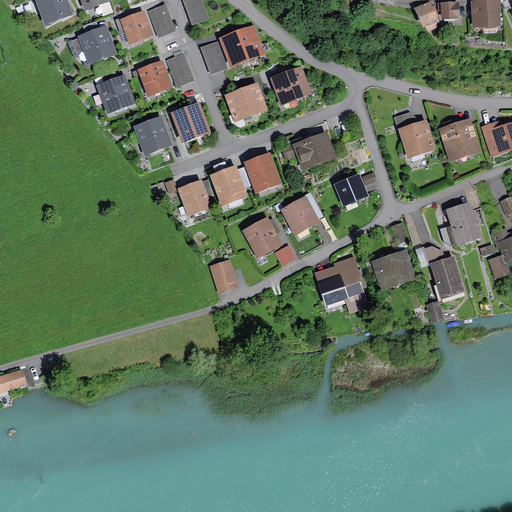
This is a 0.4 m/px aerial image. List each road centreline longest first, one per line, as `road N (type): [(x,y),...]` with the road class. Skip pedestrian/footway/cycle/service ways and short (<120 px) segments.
road 1 (residential): [(397,215),(221,307),(0,368)]
road 2 (residential): [(511,106),(474,106),(349,79)]
road 3 (residential): [(225,154),(168,0)]
road 4 (residential): [(356,105),(225,154)]
road 5 (residential): [(349,79),(234,0)]
